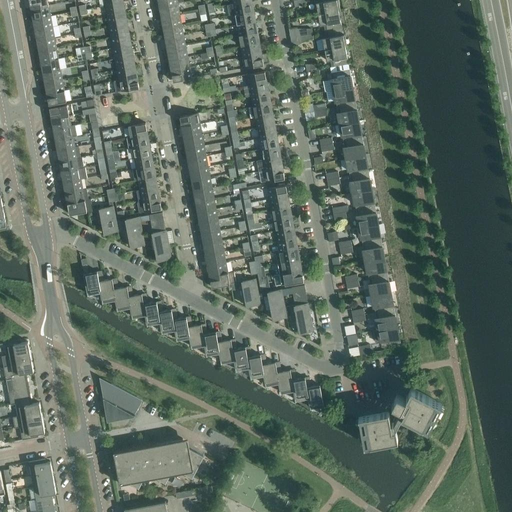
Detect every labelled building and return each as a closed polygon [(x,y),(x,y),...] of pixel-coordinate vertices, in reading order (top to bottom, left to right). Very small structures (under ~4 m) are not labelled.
[(29,0),(31,9),(49,5),(47,0),(29,0)] [(321,0),(321,2),(316,3),(318,14),(339,10),(340,10),(338,0),(321,0)] [(252,1),(233,4),(235,15),(254,11),(252,1)] [(107,16),(125,13),(123,2),(105,6),(107,16)] [(162,17),(180,14),(178,3),(160,7),(162,17)] [(49,5),(31,9),(33,19),(51,16),(49,5)] [(320,26),(326,25),(327,31),(342,28),(339,10),(318,14),(320,26)] [(254,11),(235,15),(237,25),(256,22),(254,11)] [(109,27),(127,24),(125,13),(107,16),(109,27)] [(164,28),(182,25),(180,14),(162,17),(164,28)] [(51,16),(33,19),(35,30),(53,27),(51,16)] [(256,22),(237,25),(239,36),(258,32),(256,22)] [(111,38),(129,34),(127,24),(109,27),(111,38)] [(182,25),(164,28),(166,39),(184,35),(182,25)] [(53,27),(35,30),(37,40),(55,37),(53,27)] [(328,37),(323,38),(325,50),(345,46),(347,46),(345,34),(343,35),(342,28),(327,31),(328,37)] [(258,32),(239,36),(241,46),(260,43),(258,32)] [(129,34),(111,38),(113,48),(131,45),(129,34)] [(301,43),(313,39),(312,34),(300,36),(301,43)] [(184,35),(166,39),(168,49),(186,46),(184,35)] [(55,37),(37,40),(39,51),(57,48),(55,37)] [(260,43),(241,46),(243,57),(262,54),(260,43)] [(131,45),(113,48),(115,59),(133,56),(131,45)] [(186,46),(168,49),(170,60),(188,56),(186,46)] [(333,67),(349,64),(345,46),(325,50),(327,61),(332,60),(333,66),(332,67),(333,67)] [(57,48),(39,51),(41,62),(59,58),(57,48)] [(245,68),(264,65),(262,54),(243,57),(245,68)] [(133,56),(115,59),(117,70),(135,66),(133,56)] [(172,70),(190,67),(188,56),(170,60),(172,70)] [(59,58),(41,62),(43,72),(61,69),(59,58)] [(119,80),(137,77),(135,66),(117,70),(119,80)] [(174,81),(180,80),(181,81),(181,80),(192,78),(190,67),(172,70),(174,81)] [(45,83),(63,80),(61,69),(43,72),(45,83)] [(308,79),(320,74),(319,69),(307,72),(308,79)] [(334,79),(331,79),(333,90),(353,87),(349,69),(332,72),(334,79)] [(265,71),(247,74),(249,85),(267,82),(265,71)] [(132,89),(139,88),(137,77),(119,80),(114,81),(116,92),(132,89),(132,90),(132,89)] [(63,80),(45,83),(47,93),(65,90),(63,80)] [(267,82),(249,85),(251,96),(269,93),(267,82)] [(335,102),(338,101),(339,107),(356,104),(353,87),(333,90),(335,102)] [(49,104),(67,101),(65,90),(47,93),(49,104)] [(269,93),(251,96),(253,107),(271,103),(269,93)] [(72,103),(50,107),(52,118),(69,115),(74,114),(72,103)] [(271,103),(253,107),(248,108),(250,118),(255,117),(273,114),(271,103)] [(325,103),(313,106),(314,112),(326,109),(325,103)] [(340,113),(337,113),(339,125),(359,121),(356,104),(339,107),(340,113)] [(315,118),(328,115),(326,109),(314,112),(315,118)] [(187,114),(187,115),(180,116),(182,127),(200,124),(198,113),(187,115),(187,114)] [(273,114),(255,117),(257,128),(275,125),(273,114)] [(71,126),(69,115),(52,118),(54,129),(71,126)] [(342,136),(344,135),(345,141),(362,138),(359,121),(339,125),(342,136)] [(139,123),(138,123),(138,124),(128,126),(130,137),(148,134),(146,123),(139,124),(139,123)] [(200,124),(182,127),(184,138),(202,135),(200,124)] [(78,136),(76,125),(71,126),(54,129),(56,140),(73,136),(78,136)] [(275,125),(257,128),(259,139),(277,135),(275,125)] [(129,149),(132,148),(150,144),(148,134),(130,137),(127,137),(129,149)] [(186,149),(204,145),(202,135),(184,138),(186,149)] [(277,135),(259,139),(261,149),(279,146),(277,135)] [(75,147),(73,136),(56,140),(58,150),(75,147)] [(332,138),(319,140),(321,146),(333,144),(332,138)] [(346,147),(344,148),(346,159),(365,155),(362,138),(345,141),(346,147)] [(111,141),(104,142),(105,148),(106,153),(113,151),(112,147),(111,141)] [(134,158),(152,155),(150,144),(132,148),(134,158)] [(322,152),(334,150),(333,144),(321,146),(322,152)] [(188,159),(206,156),(204,145),(186,149),(188,159)] [(79,146),(75,147),(58,150),(60,161),(81,157),(79,146)] [(279,146),(261,149),(263,160),(281,157),(279,146)] [(136,169),(154,166),(152,155),(134,158),(136,169)] [(348,170),(351,170),(352,175),(369,172),(365,155),(346,159),(348,170)] [(190,170),(208,166),(206,156),(188,159),(190,170)] [(322,156),(314,158),(315,164),(324,163),(322,156)] [(84,167),(82,157),(81,157),(60,161),(62,171),(84,167)] [(281,157),(263,160),(257,161),(259,172),(265,170),(283,167),(281,157)] [(114,162),(108,163),(109,169),(110,174),(116,173),(116,168),(114,162)] [(135,181),(138,180),(138,179),(156,176),(154,166),(136,169),(133,169),(135,181)] [(192,180),(210,177),(208,166),(190,170),(192,180)] [(87,178),(85,167),(84,167),(62,171),(64,182),(81,179),(87,178)] [(267,181),(285,178),(283,167),(265,170),(267,181)] [(338,172),(326,174),(327,180),(339,178),(338,172)] [(353,181),(350,182),(352,193),(372,189),(369,172),(352,175),(353,181)] [(138,179),(138,180),(140,190),(158,187),(156,176),(138,179)] [(194,191),(212,188),(210,177),(192,180),(194,191)] [(328,186),(340,184),(339,178),(327,180),(328,186)] [(83,190),(83,189),(81,179),(64,182),(66,193),(83,190)] [(286,185),(267,188),(269,199),(288,196),(286,185)] [(140,190),(137,190),(139,201),(160,198),(158,187),(140,190)] [(87,188),(83,189),(83,190),(66,193),(68,203),(89,199),(87,188)] [(196,202),(214,198),(212,188),(194,191),(196,202)] [(354,204),(357,204),(358,210),(375,206),(372,189),(352,193),(354,204)] [(288,196),(269,199),(271,210),(290,206),(288,196)] [(139,213),(162,209),(160,198),(139,201),(137,202),(139,213)] [(214,198),(196,202),(198,212),(216,209),(214,198)] [(77,214),(77,213),(93,210),(91,199),(89,199),(68,203),(70,214),(77,213),(77,214)] [(349,211),(347,205),(332,208),(333,214),(346,212),(349,211)] [(105,234),(118,231),(117,226),(116,222),(113,206),(100,209),(105,234)] [(290,206),(271,210),(273,220),(292,217),(290,206)] [(359,215),(356,216),(359,227),(378,224),(375,206),(358,210),(359,215)] [(216,209),(198,212),(200,223),(218,220),(216,209)] [(347,218),(346,212),(333,214),(334,220),(347,218)] [(162,213),(149,215),(151,221),(164,219),(162,213)] [(139,217),(126,219),(131,247),(144,245),(139,217)] [(292,217),(273,220),(275,231),(294,228),(292,217)] [(164,219),(151,221),(152,227),(165,225),(164,219)] [(218,220),(200,223),(202,234),(220,230),(218,220)] [(361,239),(363,238),(364,244),(381,241),(378,224),(359,227),(361,239)] [(165,225),(152,227),(153,233),(166,231),(165,225)] [(294,228),(275,231),(277,242),(296,238),(294,228)] [(220,230),(202,234),(204,244),(222,241),(220,230)] [(158,261),(171,258),(166,231),(153,233),(158,261)] [(330,241),(337,240),(336,231),(328,233),(330,241)] [(296,238),(277,242),(279,252),(298,249),(296,238)] [(351,240),(339,242),(340,248),(352,246),(351,240)] [(222,241),(204,244),(206,255),(224,251),(222,241)] [(365,250),(363,250),(365,261),(385,258),(381,241),(364,244),(365,250)] [(341,254),(353,252),(352,246),(340,248),(341,254)] [(298,249),(279,252),(276,253),(278,264),(300,260),(298,249)] [(224,251),(206,255),(208,265),(226,262),(224,251)] [(333,265),(340,264),(338,256),(332,258),(333,265)] [(367,273),(370,272),(371,278),(388,275),(385,258),(365,261),(367,273)] [(300,260),(278,264),(280,274),(302,270),(300,260)] [(226,262),(208,265),(210,276),(228,273),(226,262)] [(88,292),(100,290),(101,290),(98,276),(100,276),(99,272),(93,273),(93,272),(89,273),(87,263),(87,264),(82,265),(87,293),(88,293),(88,292)] [(100,290),(102,301),(103,301),(103,300),(115,298),(113,284),(115,283),(114,280),(108,281),(108,280),(104,280),(102,270),(101,270),(102,272),(99,272),(100,276),(98,276),(101,290),(100,290)] [(282,285),(304,281),(302,270),(280,274),(282,285)] [(219,286),(236,283),(234,272),(228,273),(210,276),(212,287),(219,286),(219,287),(219,286)] [(357,274),(345,277),(346,283),(358,280),(357,274)] [(372,284),(369,284),(371,296),(391,292),(388,275),(371,278),(372,284)] [(118,308),(130,305),(128,291),(130,291),(129,287),(123,288),(123,287),(119,288),(117,278),(116,278),(117,279),(114,280),(115,283),(113,284),(115,298),(117,308),(118,308)] [(247,306),(260,304),(255,279),(242,281),(247,306)] [(347,289),(359,286),(358,280),(346,283),(347,289)] [(130,305),(132,316),(133,316),(132,315),(145,313),(142,299),(144,298),(144,295),(138,296),(138,295),(133,296),(131,285),(131,287),(129,287),(130,291),(128,291),(130,305)] [(305,285),(292,288),(293,294),(306,291),(305,285)] [(281,290),(268,292),(269,296),(264,297),(267,310),(272,309),(274,320),(287,317),(281,290)] [(306,291),(293,294),(294,300),(307,297),(306,291)] [(373,307),(376,306),(377,312),(394,309),(391,292),(371,296),(373,307)] [(147,323),(160,320),(157,306),(159,306),(159,302),(153,304),(152,302),(148,303),(146,293),(146,294),(144,295),(144,298),(142,299),(145,313),(147,323)] [(307,297),(294,300),(295,306),(308,303),(307,297)] [(160,320),(162,331),(162,330),(174,328),(175,328),(172,314),(174,313),(173,310),(167,311),(167,310),(163,311),(161,301),(161,302),(159,302),(159,306),(157,306),(160,320)] [(300,333),(313,331),(308,303),(295,306),(300,333)] [(176,339),(177,339),(177,338),(189,336),(189,335),(187,321),(189,321),(188,318),(182,319),(182,318),(178,318),(176,308),(175,308),(176,310),(173,310),(174,313),(172,314),(175,328),(174,328),(176,339)] [(364,308),(351,311),(352,317),(365,314),(364,308)] [(378,318),(376,319),(378,329),(378,330),(397,326),(394,309),(377,312),(378,318)] [(354,323),(366,321),(365,314),(352,317),(354,323)] [(191,346),(192,346),(204,343),(202,329),(204,329),(203,325),(197,326),(197,325),(193,326),(191,316),(190,316),(191,317),(188,318),(189,321),(187,321),(189,335),(189,336),(191,346)] [(206,354),(207,354),(207,353),(219,351),(217,337),(219,336),(218,333),(212,334),(212,333),(207,333),(206,323),(205,323),(205,325),(203,325),(204,329),(202,329),(204,343),(206,354)] [(346,335),(356,333),(354,324),(344,326),(346,335)] [(378,329),(373,330),(376,342),(380,341),(382,341),(383,347),(401,344),(397,326),(378,330),(378,329)] [(221,361),(234,358),(231,344),(233,344),(233,340),(227,341),(226,340),(222,341),(220,331),(220,332),(218,333),(219,336),(217,337),(219,351),(221,361)] [(241,348),(237,349),(235,338),(235,339),(235,340),(233,340),(233,344),(231,344),(234,358),(236,369),(236,368),(248,366),(249,366),(246,352),(248,351),(248,348),(242,349),(241,348)] [(20,339),(4,342),(7,355),(30,351),(28,342),(21,343),(20,339)] [(370,345),(358,347),(359,355),(372,353),(370,345)] [(252,356),(250,346),(250,347),(248,348),(248,351),(246,352),(249,366),(248,366),(251,377),(251,376),(263,373),(264,373),(261,359),(263,359),(262,355),(256,357),(256,355),(252,356)] [(7,355),(2,356),(4,367),(9,366),(32,362),(30,351),(7,355)] [(265,384),(266,384),(266,383),(278,381),(276,367),(278,367),(277,363),(271,364),(271,363),(267,364),(265,354),(264,354),(265,355),(262,355),(263,359),(261,359),(264,373),(263,373),(265,384)] [(281,391),(293,389),(291,374),(293,374),(292,371),(286,372),(286,371),(282,371),(280,361),(279,361),(280,363),(277,363),(278,367),(276,367),(278,381),(280,392),(281,392),(281,391)] [(26,376),(25,373),(34,371),(32,362),(9,366),(4,367),(6,380),(11,379),(27,376),(27,375),(26,376)] [(295,399),(296,399),(308,396),(305,382),(308,382),(307,378),(301,379),(301,378),(296,379),(295,369),(294,369),(294,370),(292,371),(293,374),(291,374),(293,389),(295,399)] [(26,376),(27,376),(11,379),(13,391),(8,392),(11,405),(16,404),(32,401),(32,400),(30,401),(26,376)] [(324,406),(320,386),(315,387),(315,386),(311,387),(309,376),(309,378),(307,378),(308,382),(305,382),(308,396),(310,407),(310,406),(323,404),(323,406),(324,406)] [(105,383),(101,381),(102,387),(108,420),(134,415),(142,400),(112,384),(111,386),(105,383)] [(442,404),(411,388),(406,399),(397,394),(392,404),(396,407),(391,417),(390,417),(389,412),(359,418),(361,418),(364,431),(361,432),(364,432),(366,446),(398,440),(396,429),(395,429),(402,416),(426,428),(433,416),(435,417),(436,417),(433,415),(439,403),(442,405),(442,404)] [(31,401),(32,401),(16,404),(18,416),(41,412),(40,402),(31,404),(31,401)] [(18,416),(13,417),(15,428),(20,427),(43,423),(41,412),(18,416)] [(38,433),(45,432),(43,423),(20,427),(22,440),(38,437),(38,433)] [(183,439),(114,451),(120,484),(125,483),(139,490),(147,475),(166,485),(174,470),(192,479),(204,457),(184,446),(183,439)] [(46,462),(45,459),(29,462),(31,475),(52,472),(51,462),(46,462)] [(12,481),(9,469),(4,470),(6,482),(12,481)] [(33,487),(54,483),(52,472),(31,475),(33,487)] [(52,494),(56,493),(54,483),(33,487),(36,500),(52,496),(52,494)] [(212,486),(175,493),(177,499),(213,492),(212,486)] [(32,511),(55,511),(52,496),(36,500),(38,510),(32,511)] [(167,511),(166,502),(168,502),(168,501),(125,509),(125,511),(167,511)]
